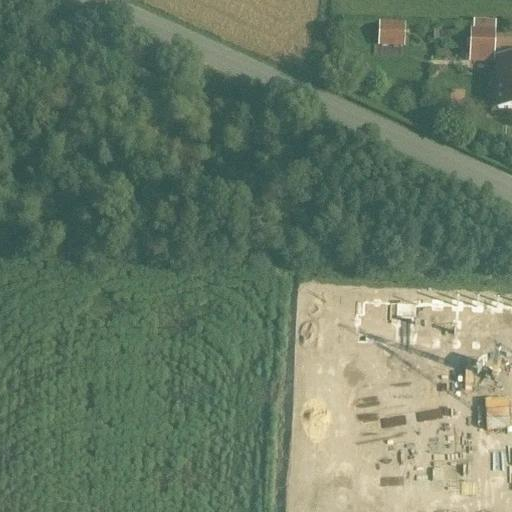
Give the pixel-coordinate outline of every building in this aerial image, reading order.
[(403,27),(380,26),(379,45),(402,46),(403,27)] [(494,35),(472,34),(471,46),(494,47),(494,35)] [(494,47),(471,46),(470,62),(493,63),(494,47)] [(511,62),(498,62),(496,110),(511,110),(511,62)] [(511,304),(342,291),(338,353),(511,366),(511,304)]
